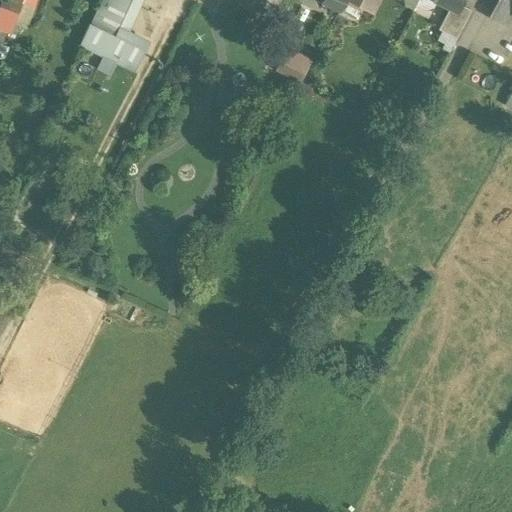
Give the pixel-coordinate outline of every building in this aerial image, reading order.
[(10,0),(0,23),(0,29),(8,33),(22,2),(30,5),(32,0),(10,0)] [(97,0),(87,23),(90,24),(101,0),(114,6),(125,12),(130,0),(97,0)] [(114,6),(101,0),(90,24),(92,25),(88,34),(97,39),(101,30),(103,30),(114,6)] [(322,0),(321,4),(340,12),(346,1),(346,0),(322,0)] [(376,0),(358,0),(357,3),(372,10),(376,0)] [(459,0),(437,0),(450,6),(455,9),(458,4),(459,0)] [(511,8),(511,0),(495,0),(485,19),(500,28),(510,13),(511,8)] [(455,9),(450,6),(438,30),(456,39),(471,11),(458,4),(455,9)] [(125,12),(114,6),(103,30),(114,36),(118,28),(125,12)] [(149,42),(118,28),(114,36),(103,30),(101,30),(97,39),(88,34),(92,25),(90,24),(87,23),(81,37),(111,51),(108,58),(137,69),(149,42)] [(313,59),(287,46),(275,71),(299,85),(313,59)]
